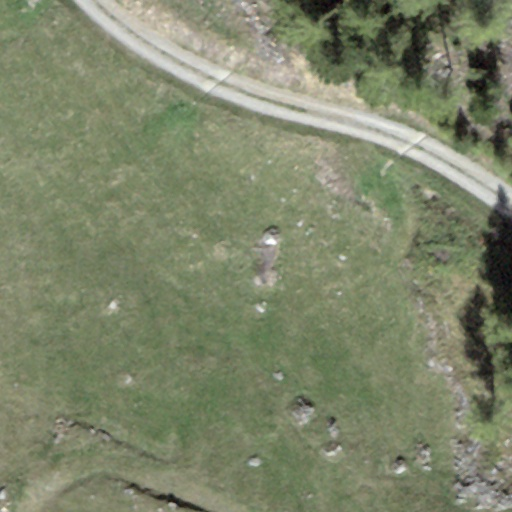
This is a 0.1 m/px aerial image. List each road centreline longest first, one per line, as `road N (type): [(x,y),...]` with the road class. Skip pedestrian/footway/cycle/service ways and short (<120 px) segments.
road 1 (track): [(105,0),(197,73),(423,142),(511,197)]
road 2 (track): [(242,511),(166,481),(101,471),(50,479),(33,511)]
